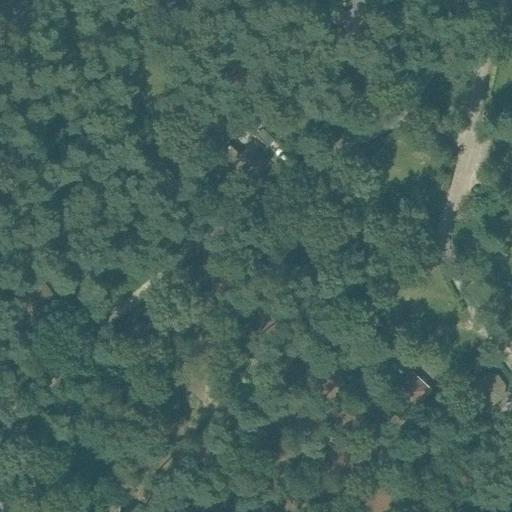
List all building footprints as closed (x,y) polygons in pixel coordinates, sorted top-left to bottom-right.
[(0,0),(0,5),(27,8),(28,0),(0,0)] [(155,0),(147,12),(162,22),(179,0),(155,0)] [(350,0),(360,24),(375,18),(368,0),(350,0)] [(125,49),(120,86),(152,90),(157,52),(125,49)] [(230,144),(220,154),(241,174),(269,147),(258,137),(240,155),(230,144)] [(317,264),(301,230),(278,241),(294,276),(317,264)] [(19,302),(36,324),(54,311),(48,303),(55,298),(44,283),(19,302)] [(412,410),(432,389),(412,369),(392,391),(412,410)] [(485,495),(481,509),(492,511),(496,511),(500,498),(485,495)] [(498,511),(511,511),(511,497),(503,495),(498,511)]
